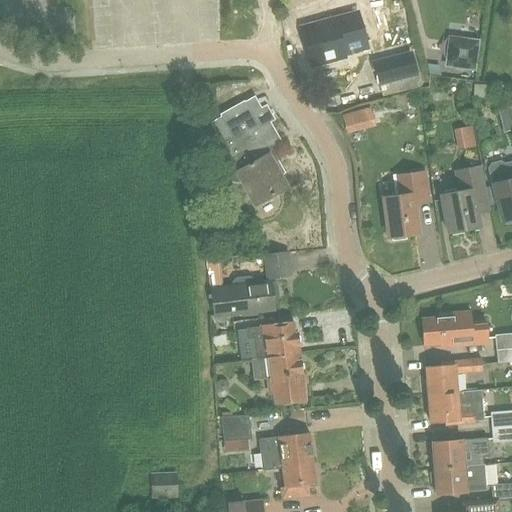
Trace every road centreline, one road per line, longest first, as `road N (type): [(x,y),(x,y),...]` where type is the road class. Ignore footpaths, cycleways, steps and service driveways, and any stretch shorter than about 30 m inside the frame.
road 1 (residential): [(374,293),(348,258),(331,150),(261,55)]
road 2 (residential): [(393,511),(374,293)]
road 3 (residential): [(374,293),(511,260)]
